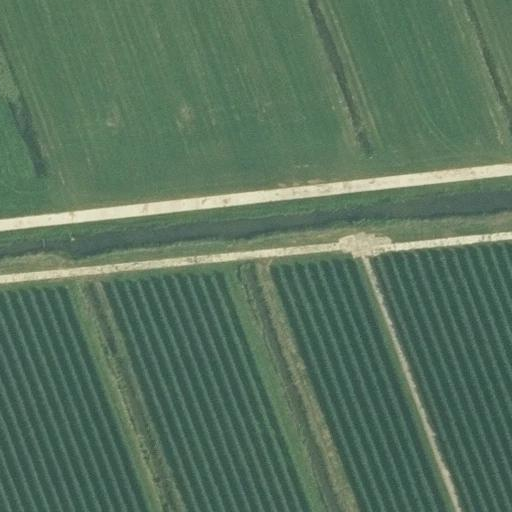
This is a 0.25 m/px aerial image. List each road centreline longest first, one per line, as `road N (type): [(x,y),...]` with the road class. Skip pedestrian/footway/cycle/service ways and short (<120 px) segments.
road 1 (track): [(457,511),(358,247)]
road 2 (track): [(257,255),(511,235)]
